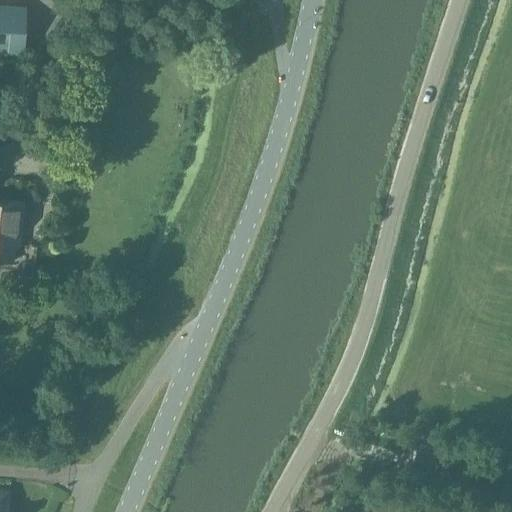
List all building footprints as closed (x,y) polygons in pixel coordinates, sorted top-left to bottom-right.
[(0,58),(18,59),(21,12),(0,10),(0,58)] [(17,241),(21,203),(0,200),(0,261),(11,263),(14,240),(17,241)] [(420,434),(417,452),(464,460),(467,442),(420,434)] [(495,511),(425,499),(424,503),(358,490),(352,511),(495,511)] [(0,491),(0,511),(10,511),(12,492),(0,491)]
